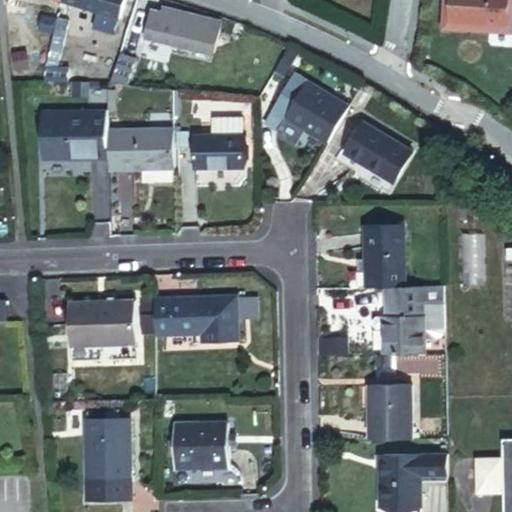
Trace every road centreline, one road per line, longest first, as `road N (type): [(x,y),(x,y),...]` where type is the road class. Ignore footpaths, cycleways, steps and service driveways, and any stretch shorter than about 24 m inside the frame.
road 1 (residential): [(0,265),(286,257),(295,511)]
road 2 (unclassified): [(190,0),(338,56),(430,105),(488,122),(511,143)]
